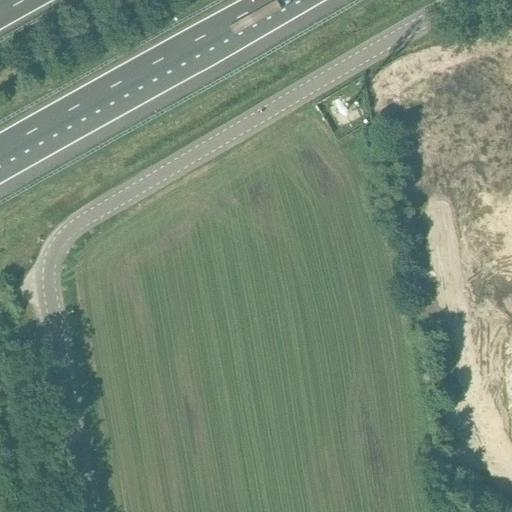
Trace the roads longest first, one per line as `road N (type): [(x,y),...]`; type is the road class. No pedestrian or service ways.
road 1 (unclassified): [(89,511),(49,288),(54,249),(82,221),(460,0)]
road 2 (motorway): [(0,151),(272,0)]
